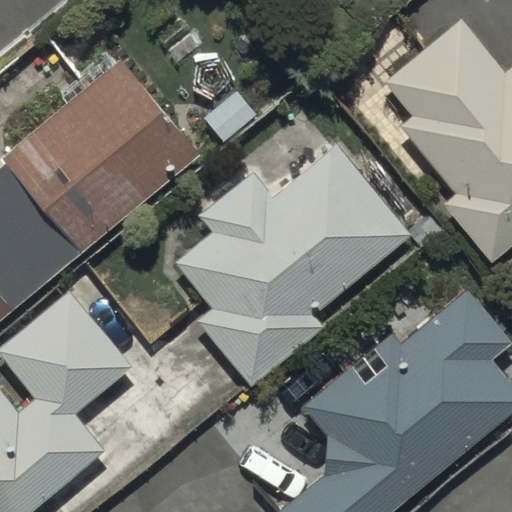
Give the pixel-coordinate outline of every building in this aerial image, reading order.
[(486,243),(511,221),(511,47),(501,57),(455,1),(380,64),(409,99),(395,110),(449,176),(438,185),(486,243)] [(0,297),(194,136),(113,39),(0,132),(0,297)] [(402,216),(329,127),(268,178),(246,152),(195,194),(210,212),(169,245),(207,291),(193,303),(247,369),(319,310),(307,295),(402,216)] [(383,495),(511,389),(511,372),(486,342),(507,324),(461,271),(398,325),(385,310),(295,387),(320,416),(317,460),(272,497),(284,511),(383,511),(392,505),(383,495)] [(0,511),(1,511),(97,432),(68,397),(127,348),(64,273),(0,326),(0,345),(29,381),(14,394),(0,377),(0,511)] [(181,511),(167,494),(144,511),(181,511)]
